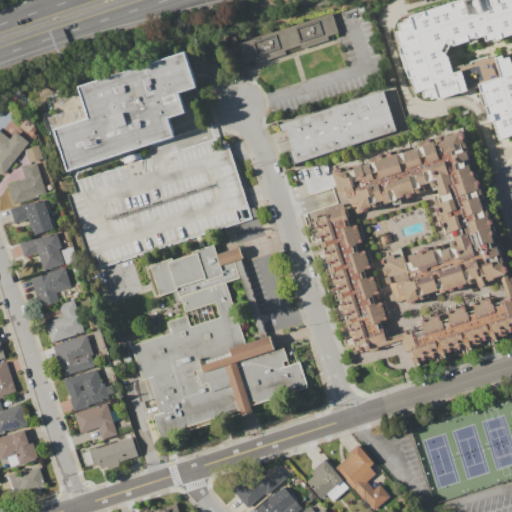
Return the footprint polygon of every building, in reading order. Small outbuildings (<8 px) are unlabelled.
[(492,125),(511,118),(511,0),(466,0),(454,4),(483,97),(492,125)] [(257,68),(339,42),(330,14),(248,40),(257,68)] [(71,172),(175,137),(168,117),(184,112),(179,95),(195,90),(182,51),(78,85),(88,116),(56,126),(71,172)] [(293,163),(289,150),(293,149),(287,129),(283,131),(280,122),(386,90),(399,131),(293,163)] [(461,128),(511,284),(511,335),(414,368),(409,352),(403,353),(400,344),(369,354),(368,351),(353,356),(350,348),(345,350),(302,215),(333,205),(333,207),(343,204),(344,209),(346,209),(347,212),(349,212),(354,226),(359,224),(364,242),(359,243),(362,251),(367,249),(373,267),(367,269),(370,277),(375,275),(381,293),(376,295),(379,302),(383,301),(390,321),(381,323),(386,337),(400,332),(399,330),(420,323),(418,317),(437,310),(439,317),(447,315),(445,307),(462,301),(464,309),(473,306),(470,299),(488,293),(490,299),(506,294),(500,277),(484,282),(486,287),(478,290),(477,285),(409,307),(408,305),(406,306),(404,301),(394,304),(378,255),(381,254),(378,246),(381,245),(379,238),(387,235),(392,250),(400,247),(403,257),(413,254),(413,252),(419,250),(420,252),(424,250),(423,248),(429,246),(429,248),(446,242),(442,228),(440,229),(434,211),(438,210),(437,206),(435,206),(433,200),(435,200),(431,189),(405,198),(406,202),(392,206),(391,203),(385,205),(386,206),(371,210),(371,209),(361,212),(361,213),(353,215),(348,199),(345,200),(343,191),(338,193),(330,170),(461,128)] [(0,133),(8,140),(15,132),(29,143),(2,175),(0,173),(0,133)] [(37,146),(41,159),(29,162),(25,150),(37,146)] [(21,167),(36,162),(46,195),(13,205),(7,184),(24,179),(21,167)] [(10,209),(43,199),(44,201),(46,201),(50,213),(47,214),(49,220),(52,219),(55,228),(52,229),(52,230),(33,236),(28,219),(14,224),(10,209)] [(19,243),(56,231),(61,248),(58,249),(63,264),(43,271),(38,253),(24,258),(19,243)] [(149,266),(214,245),(217,255),(239,247),(242,258),(240,259),(265,336),(269,335),(274,350),(283,347),(289,365),(299,362),(308,389),(264,403),(265,406),(160,440),(152,415),(159,413),(148,379),(141,381),(130,346),(170,333),(166,322),(186,316),(190,327),(195,325),(190,311),(184,313),(177,290),(158,296),(149,266)] [(61,250),(74,246),(79,260),(65,265),(61,250)] [(64,267),(70,287),(55,292),(58,302),(40,308),(30,280),(47,274),(46,273),(64,267)] [(73,301),(84,332),(51,343),(44,322),(61,317),(58,306),(73,301)] [(86,335),(92,356),(90,356),(94,366),(62,377),(52,347),(54,347),(54,345),(86,335)] [(0,362),(6,361),(16,392),(0,397),(0,362)] [(63,380),(96,369),(101,384),(103,384),(108,399),(88,406),(88,407),(73,412),(69,399),(70,399),(67,391),(67,392),(63,380)] [(20,405),(27,426),(0,434),(0,403),(2,411),(20,405)] [(74,414),(107,404),(117,435),(101,440),(98,428),(80,434),(74,414)] [(28,429),(38,459),(19,465),(15,454),(0,459),(0,437),(26,429),(26,430),(28,429)] [(89,450),(95,448),(95,449),(131,437),(137,456),(119,462),(120,466),(105,471),(104,468),(102,468),(100,464),(94,466),(89,450)] [(358,445),(374,464),(370,468),(376,474),(367,482),(373,490),(379,485),(389,497),(374,510),(364,499),(362,501),(334,468),(349,455),(348,454),(358,445)] [(324,459),(342,480),(321,499),(306,482),(313,476),(310,474),(315,469),(314,468),(324,459)] [(277,466),(287,478),(265,495),(263,493),(246,507),(233,492),(247,480),(253,486),(277,466)] [(39,467),(45,487),(40,489),(41,492),(35,494),(32,487),(13,493),(8,476),(15,474),(15,475),(39,467)] [(275,493),(284,504),(278,510),(280,511),(282,511),(295,501),(302,508),(297,511),(255,511),(254,510),(275,493)] [(152,511),(159,509),(160,511),(168,509),(168,506),(176,503),(178,511),(152,511)]
